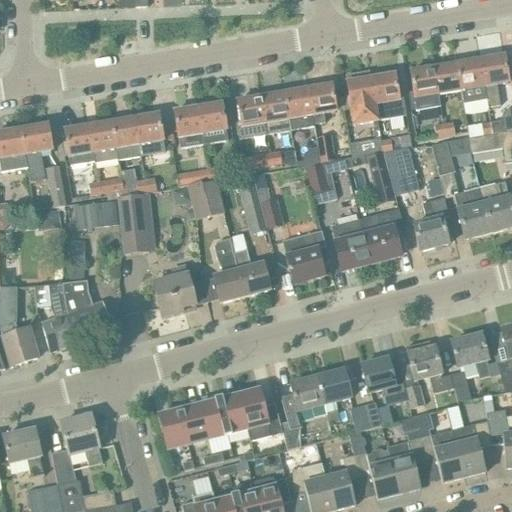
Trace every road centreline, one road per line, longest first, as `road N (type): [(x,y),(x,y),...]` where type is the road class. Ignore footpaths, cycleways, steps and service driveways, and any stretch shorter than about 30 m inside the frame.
road 1 (residential): [(113,378),(511,276)]
road 2 (residential): [(26,85),(323,37)]
road 3 (residential): [(323,37),(511,7)]
road 4 (residential): [(149,511),(113,378)]
